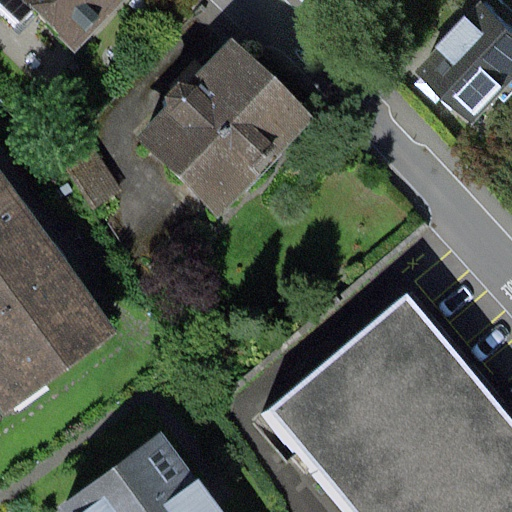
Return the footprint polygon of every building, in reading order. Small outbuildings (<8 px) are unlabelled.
[(0,0),(0,13),(14,28),(30,11),(68,47),(112,0),(0,0)] [(486,5),(426,70),(430,74),(422,83),(438,98),(446,90),(476,118),(511,78),(511,28),(503,20),(486,5)] [(268,98),(224,57),(217,64),(209,56),(196,68),(206,77),(186,98),(181,94),(176,88),(162,103),(167,118),(142,143),(209,208),(216,201),(231,196),(234,181),(292,123),(286,116),(281,102),(268,98)] [(79,137),(57,158),(92,208),(117,194),(79,137)] [(0,405),(2,409),(100,337),(18,225),(0,200),(0,405)] [(511,511),(511,435),(399,301),(263,415),(344,511),(511,511)] [(150,447),(61,511),(198,511),(194,506),(150,447)]
